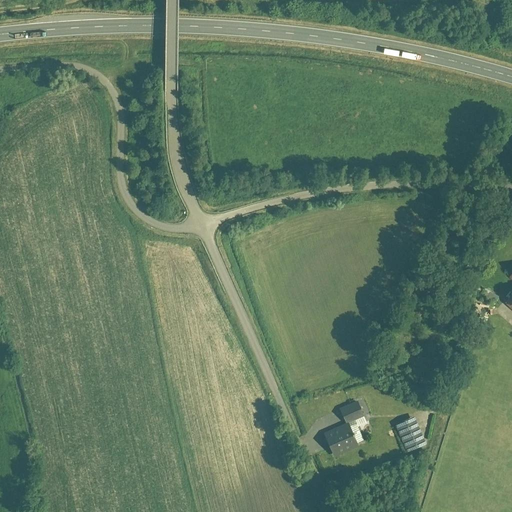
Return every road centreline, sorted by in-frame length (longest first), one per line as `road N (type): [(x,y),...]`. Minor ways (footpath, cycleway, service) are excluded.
road 1 (primary): [(0,35),(159,26),(273,32),(375,44),(511,77)]
road 2 (residential): [(200,225),(376,186),(482,184),(511,192)]
road 3 (unclassified): [(327,511),(200,225)]
road 4 (residential): [(200,225),(159,226),(127,203),(116,100),(95,76),(69,67),(0,71)]
road 5 (unclassified): [(200,225),(175,164),(170,0)]
